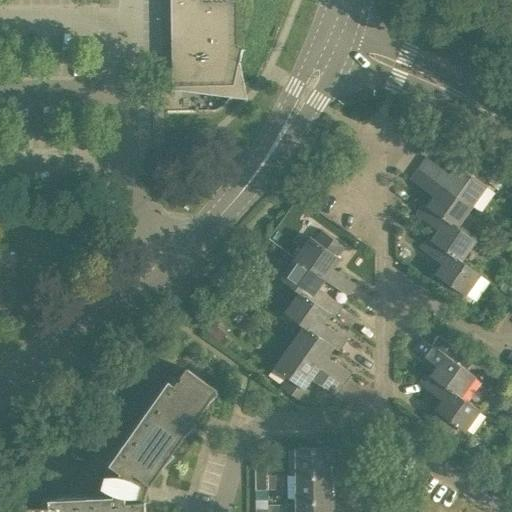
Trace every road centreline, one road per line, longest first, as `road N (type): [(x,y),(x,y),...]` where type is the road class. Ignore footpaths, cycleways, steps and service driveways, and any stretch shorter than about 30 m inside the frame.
road 1 (tertiary): [(181,254),(259,168),(334,40)]
road 2 (residential): [(181,254),(155,230),(118,166),(0,165)]
road 3 (residential): [(381,423),(255,425),(239,446),(221,511)]
road 4 (tertiary): [(0,376),(135,295),(181,254)]
road 5 (tertiary): [(511,127),(334,40)]
road 6 (residential): [(381,423),(382,270)]
road 7 (residential): [(511,342),(486,344),(382,270)]
road 8 (residential): [(505,511),(381,423)]
road 9 (residential): [(382,270),(381,140)]
